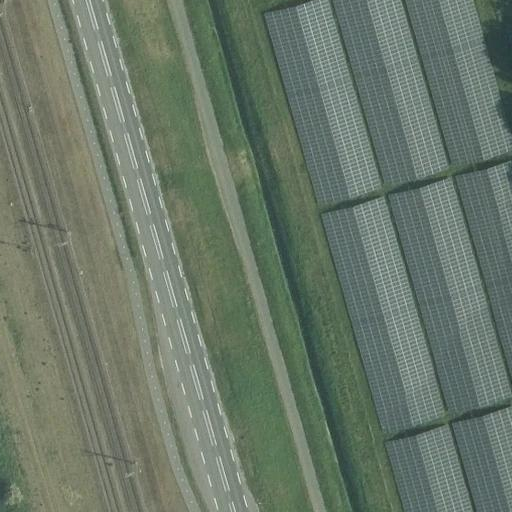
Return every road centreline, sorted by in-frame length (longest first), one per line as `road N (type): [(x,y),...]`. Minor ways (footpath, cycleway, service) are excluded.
road 1 (unclassified): [(319,511),(173,0)]
road 2 (secondary): [(85,0),(230,511)]
